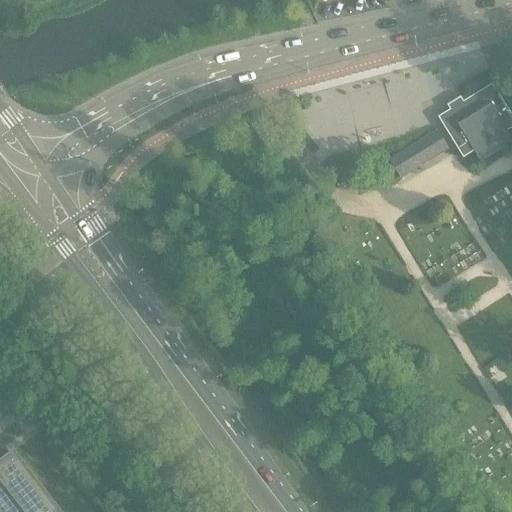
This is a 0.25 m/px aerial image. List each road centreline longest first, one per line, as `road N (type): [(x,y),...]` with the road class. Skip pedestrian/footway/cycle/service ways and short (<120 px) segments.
road 1 (unclassified): [(136,111),(254,68),(511,2)]
road 2 (tertiary): [(117,300),(268,507)]
road 3 (tertiary): [(16,185),(117,300)]
road 4 (tertiary): [(117,300),(101,239),(61,185)]
